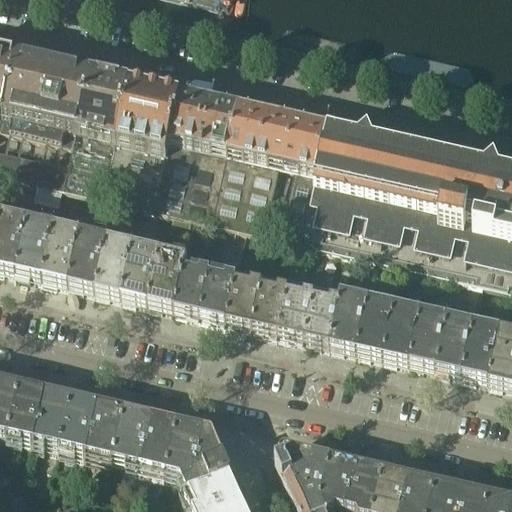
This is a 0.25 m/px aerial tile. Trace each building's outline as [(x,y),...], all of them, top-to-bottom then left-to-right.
[(0,124),(13,68),(0,65),(0,124)] [(88,86),(13,68),(0,124),(0,184),(61,198),(88,86)] [(127,94),(88,86),(61,198),(101,207),(127,94)] [(178,106),(127,94),(101,207),(152,219),(178,106)] [(211,114),(178,106),(152,219),(186,227),(211,114)] [(236,120),(211,114),(186,227),(210,232),(236,120)] [(289,132),(236,120),(210,232),(243,240),(262,244),(278,178),(288,132),(289,132)] [(326,140),(304,135),(288,132),(278,178),(293,182),(283,222),(287,227),(304,231),(326,140)] [(511,182),(326,140),(304,231),(303,234),(303,235),(299,253),(365,268),(375,270),(511,302),(511,182)] [(24,235),(0,229),(0,281),(12,285),(24,235)] [(284,249),(299,253),(303,235),(303,234),(288,231),(287,233),(283,232),(281,236),(279,236),(277,243),(280,243),(279,246),(284,248),(284,249)] [(50,241),(24,235),(12,285),(39,291),(50,241)] [(265,245),(262,244),(243,240),(233,283),(221,336),(224,337),(224,335),(242,339),(242,341),(250,343),(250,341),(253,341),(265,290),(255,288),(265,245)] [(76,247),(50,241),(39,291),(65,297),(76,247)] [(103,253),(76,247),(65,297),(92,303),(103,253)] [(129,259),(103,253),(92,303),(118,310),(129,259)] [(156,265),(129,259),(118,310),(144,316),(156,265)] [(182,271),(156,265),(144,316),(170,322),(182,271)] [(375,270),(365,268),(362,285),(371,287),(375,270)] [(208,277),(182,271),(170,322),(190,327),(190,329),(198,331),(198,328),(197,328),(208,277)] [(221,336),(233,283),(208,277),(197,328),(198,328),(216,333),(216,335),(221,336)] [(363,285),(358,309),(367,311),(372,287),(363,285)] [(288,295),(265,290),(253,341),(268,345),(268,347),(276,349),(276,347),(277,347),(288,295)] [(312,301),(288,295),(277,347),(294,351),(294,353),(302,355),(302,353),(301,352),(312,301)] [(339,307),(312,301),(301,352),(302,353),(328,359),(339,307)] [(365,313),(339,307),(328,359),(343,362),(353,364),(365,313)] [(391,319),(365,313),(353,364),(380,370),(391,319)] [(416,325),(391,319),(380,370),(405,376),(416,325)] [(444,331),(416,325),(405,376),(432,382),(444,331)] [(470,337),(444,331),(432,382),(458,388),(470,337)] [(496,343),(470,337),(458,388),(484,394),(496,343)] [(511,346),(496,343),(484,394),(511,400),(511,346)] [(0,447),(5,449),(16,398),(0,394),(0,447)] [(31,455),(43,404),(16,398),(5,449),(31,455)] [(57,461),(69,410),(43,404),(31,455),(57,461)] [(83,467),(95,416),(69,410),(57,461),(83,467)] [(109,473),(121,422),(95,416),(83,467),(109,473)] [(136,479),(148,429),(121,422),(109,473),(136,479)] [(163,485),(174,435),(148,429),(136,479),(163,485)] [(190,488),(201,441),(174,435),(163,485),(179,488),(180,492),(190,488)] [(227,483),(221,469),(218,470),(218,469),(220,466),(211,445),(211,444),(210,444),(209,443),(201,441),(190,488),(180,492),(184,501),(227,483)] [(327,511),(337,472),(286,460),(282,460),(279,463),(278,467),(279,469),(274,472),(291,511),(327,511)] [(346,511),(355,476),(337,472),(327,511),(346,511)] [(373,511),(381,482),(355,476),(346,511),(373,511)] [(5,481),(0,484),(0,493),(9,489),(5,481)] [(402,511),(408,488),(381,482),(373,511),(402,511)] [(239,511),(227,483),(184,501),(181,503),(185,511),(239,511)] [(429,511),(434,494),(408,488),(402,511),(429,511)] [(457,511),(460,500),(434,494),(429,511),(457,511)] [(8,505),(11,511),(22,506),(19,499),(8,505)] [(485,511),(487,506),(460,500),(457,511),(485,511)]
